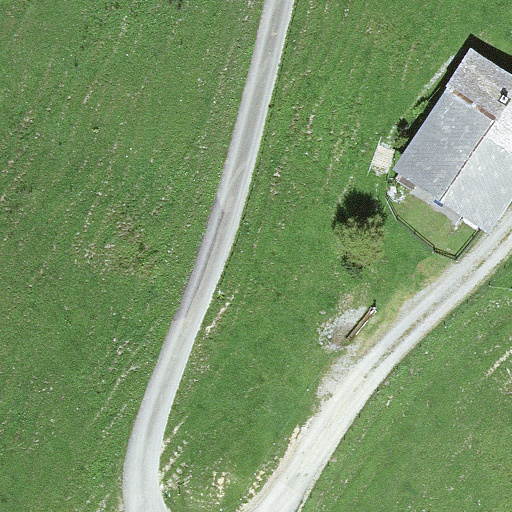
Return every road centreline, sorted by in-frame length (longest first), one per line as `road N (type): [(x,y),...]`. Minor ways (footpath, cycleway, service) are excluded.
road 1 (track): [(279,0),(225,224),(140,449),(143,511)]
road 2 (track): [(511,230),(391,349),(266,511)]
